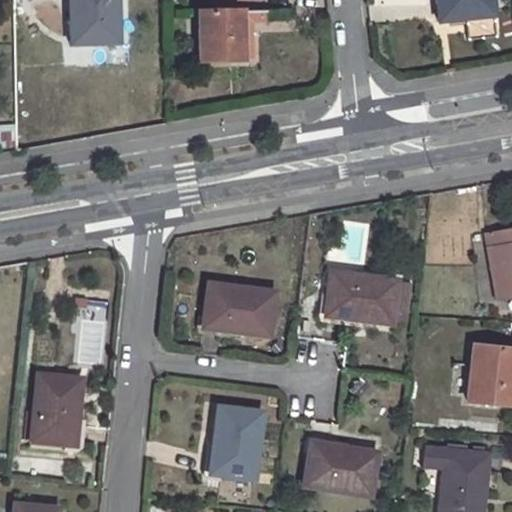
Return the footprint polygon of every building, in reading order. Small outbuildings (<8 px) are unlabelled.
[(113,0),(69,0),(70,22),(68,22),(68,33),(74,33),(74,44),(114,43),(113,0)] [(490,0),(436,0),(438,22),(465,19),(492,16),(490,0)] [(240,11),(196,12),(197,61),(239,59),(240,11)] [(251,59),(250,24),(265,23),(265,11),(240,11),(239,59),(251,59)] [(465,19),(466,40),(494,37),(492,16),(465,19)] [(36,139),(37,118),(19,117),(18,138),(36,139)] [(0,147),(12,147),(12,125),(0,125),(0,147)] [(511,227),(483,233),(496,302),(511,298),(511,227)] [(329,272),(323,316),(389,325),(395,280),(329,272)] [(206,283),(201,328),(266,336),(272,292),(206,283)] [(511,349),(471,346),(466,401),(510,405),(511,386),(511,349)] [(37,373),(30,441),(73,445),(79,377),(37,373)] [(216,407),(208,473),(251,480),(259,413),(216,407)] [(309,441),(302,486),(369,496),(375,451),(309,441)] [(482,511),(483,503),(477,502),(482,453),(444,450),(437,511),(482,511)] [(53,459),(51,479),(66,480),(68,460),(53,459)]
